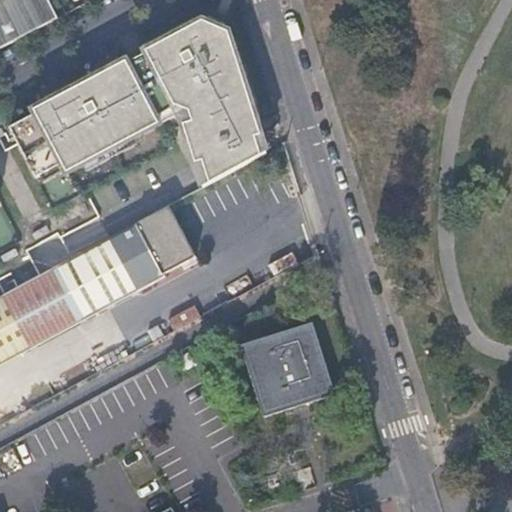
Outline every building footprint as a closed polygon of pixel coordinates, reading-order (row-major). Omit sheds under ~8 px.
[(0,0),(0,47),(60,15),(52,0),(0,0)] [(209,195),(278,160),(239,35),(211,23),(138,62),(209,195)] [(167,130),(133,63),(32,110),(36,121),(15,131),(42,184),(65,171),(72,184),(167,130)] [(164,273),(196,256),(168,205),(135,222),(164,273)] [(0,295),(0,348),(7,361),(165,275),(164,273),(135,222),(0,295)] [(315,322),(243,344),(266,416),(337,393),(315,322)] [(157,511),(137,449),(112,456),(130,511),(157,511)] [(94,511),(84,479),(59,486),(67,511),(94,511)]
